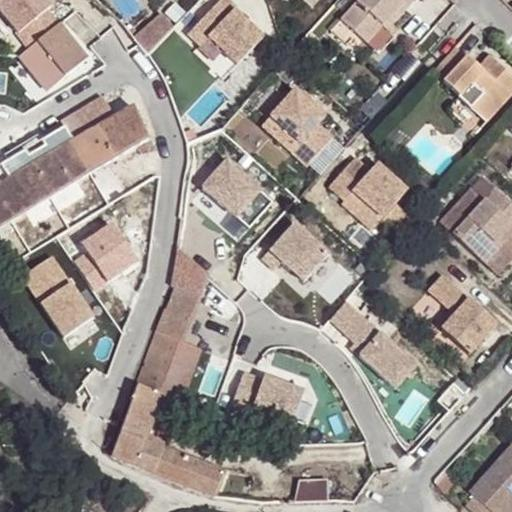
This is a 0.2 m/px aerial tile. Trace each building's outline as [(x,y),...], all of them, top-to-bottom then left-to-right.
[(71,0),(97,31),(113,17),(97,0),(96,0),(71,0)] [(223,0),(219,0),(186,36),(199,48),(206,40),(235,67),(260,40),(232,13),(234,10),(223,0)] [(401,5),(405,9),(412,0),(359,0),(341,22),(366,44),(381,27),(401,5)] [(385,31),(405,9),(401,5),(381,27),(385,31)] [(113,17),(97,31),(95,32),(125,70),(145,56),(132,40),(120,25),(113,17)] [(159,17),(132,40),(145,56),(145,57),(171,30),(159,17)] [(57,27),(19,58),(47,91),(85,61),(57,27)] [(453,47),(430,72),(444,85),(467,59),(453,47)] [(489,57),(478,69),(486,76),(497,64),(489,57)] [(467,59),(444,85),(473,110),(487,123),(511,94),(511,77),(497,64),(486,76),(478,69),(467,59)] [(161,83),(153,68),(137,80),(162,140),(180,132),(161,83)] [(9,185),(0,190),(0,230),(147,140),(133,109),(114,120),(95,89),(72,104),(74,107),(57,117),(74,144),(50,160),(33,132),(7,149),(16,163),(1,172),(9,185)] [(291,91),(266,118),(296,145),(288,153),(304,167),(330,139),(315,126),(321,118),(291,91)] [(487,123),(473,110),(468,117),(481,129),(487,123)] [(296,145),(266,118),(259,126),(288,153),(296,145)] [(398,137),(388,128),(378,138),(388,148),(398,137)] [(352,159),(326,187),(342,201),(350,193),(379,219),(403,192),(373,165),(367,172),(352,159)] [(510,227),(511,228),(511,207),(494,192),(452,237),(484,265),(498,250),(493,245),(510,227)] [(184,221),(180,221),(172,283),(177,284),(179,264),(184,264),(185,242),(182,241),(184,221)] [(498,250),(511,234),(511,228),(510,227),(493,245),(498,250)] [(439,276),(426,290),(452,315),(439,329),(466,354),(493,324),(439,276)] [(131,399),(111,456),(215,500),(223,474),(143,444),(159,397),(179,405),(198,351),(181,344),(198,297),(173,288),(166,309),(164,308),(131,399)] [(28,444),(38,432),(26,422),(16,434),(28,444)] [(510,511),(511,510),(511,448),(470,495),(471,498),(463,507),(467,511),(510,511)] [(299,482),(299,504),(327,504),(327,481),(299,482)]
